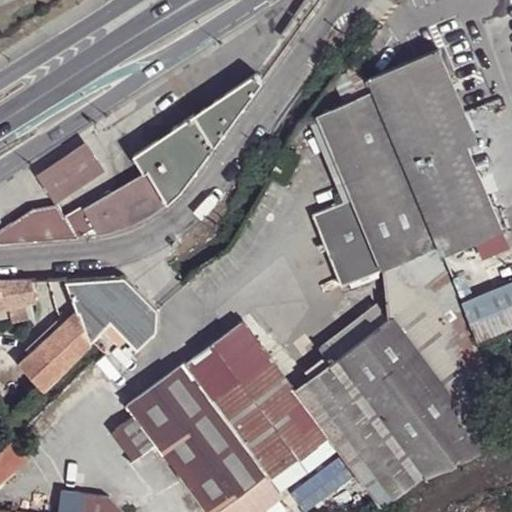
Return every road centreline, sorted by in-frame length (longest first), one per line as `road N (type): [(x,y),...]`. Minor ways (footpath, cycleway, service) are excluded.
road 1 (residential): [(0,260),(138,247),(174,227),(341,0)]
road 2 (tertiary): [(0,171),(252,0)]
road 3 (secondary): [(3,124),(147,29)]
road 4 (tertiary): [(136,0),(0,84)]
